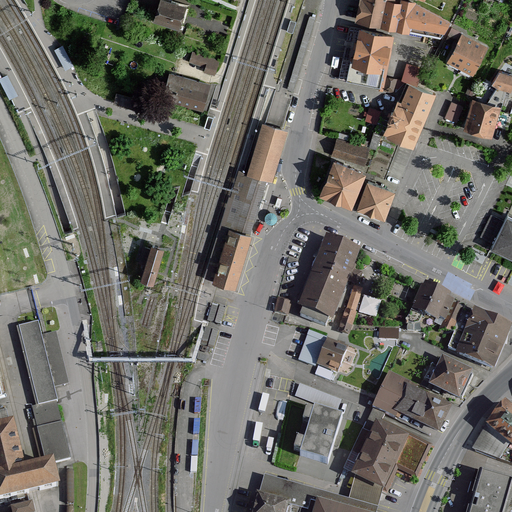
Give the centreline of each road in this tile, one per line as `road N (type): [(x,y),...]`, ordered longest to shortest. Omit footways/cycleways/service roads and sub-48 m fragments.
road 1 (unclassified): [(91,511),(90,408),(70,288),(0,112)]
road 2 (residential): [(305,209),(273,248),(212,511)]
road 3 (residential): [(511,314),(305,209)]
road 4 (residential): [(331,0),(295,167),(305,209)]
road 5 (primary): [(422,511),(461,428),(511,374)]
